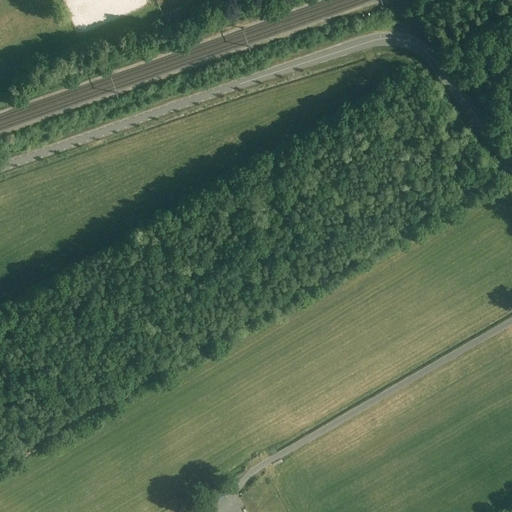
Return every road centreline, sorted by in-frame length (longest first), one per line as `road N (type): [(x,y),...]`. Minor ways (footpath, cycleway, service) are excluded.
road 1 (unclassified): [(0,168),(379,38),(404,41)]
road 2 (unclassified): [(511,167),(427,53),(404,41)]
